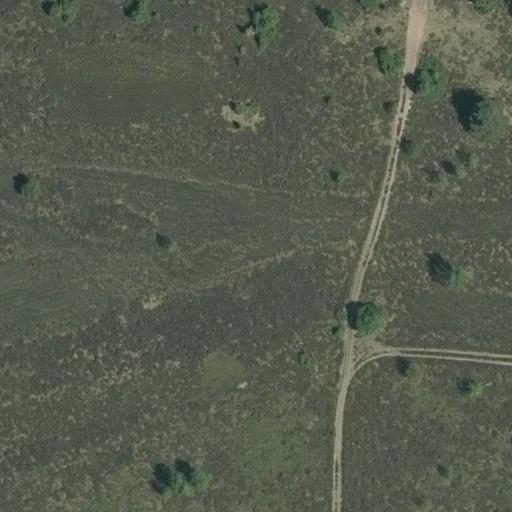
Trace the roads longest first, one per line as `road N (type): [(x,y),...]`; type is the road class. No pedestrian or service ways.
road 1 (track): [(337,511),(338,419),(352,314),(392,164),(422,0)]
road 2 (track): [(349,351),(511,359)]
